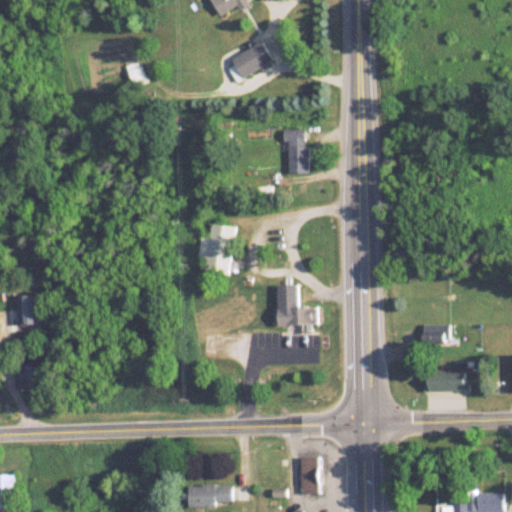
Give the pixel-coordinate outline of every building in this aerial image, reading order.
[(213,0),(222,14),(246,0),(213,0)] [(233,58),(244,77),(274,59),(262,40),(233,58)] [(306,128),(287,128),(287,173),(306,173),(306,128)] [(201,235),(198,256),(206,257),(204,271),(228,275),(235,226),(212,223),(210,237),(201,235)] [(297,284),(277,284),(277,308),(273,308),(273,325),(317,324),(317,306),(298,306),(297,284)] [(18,323),(42,323),(42,293),(18,293),(18,323)] [(449,322),(424,322),(424,341),(449,341),(449,322)] [(45,388),(45,364),(20,364),(20,388),(45,388)] [(422,389),(468,389),(468,372),(422,372),(422,389)] [(301,492),(322,492),(322,456),(301,456),(301,492)] [(16,511),(17,474),(0,473),(0,511),(16,511)] [(234,504),(234,484),(190,484),(190,504),(234,504)] [(504,491),(454,492),(454,511),(475,511),(505,511),(504,491)]
